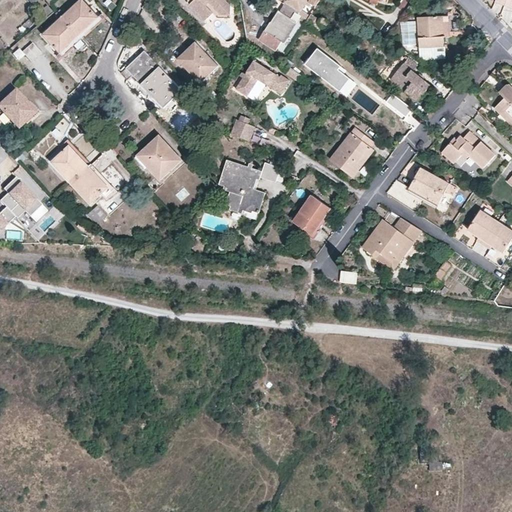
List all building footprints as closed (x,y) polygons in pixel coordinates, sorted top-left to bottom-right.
[(99,17),(82,0),(80,0),(63,16),(79,35),(99,17)] [(189,0),(189,3),(207,22),(215,14),(219,10),(223,15),(233,15),(232,6),(226,0),(189,0)] [(310,15),(302,10),(308,2),(316,6),(319,0),(279,0),(307,19),(310,15)] [(270,23),(273,25),(268,33),(265,31),(264,30),(258,40),(275,51),(281,42),(283,43),(300,17),(283,5),(280,11),(279,10),(270,23)] [(223,15),(219,10),(215,14),(220,19),(233,18),(233,15),(223,15)] [(307,19),(304,24),(317,34),(321,28),(323,27),(325,27),(326,25),(327,24),(327,21),(325,19),(322,18),(321,19),(319,20),(311,14),(310,15),(307,19)] [(63,16),(44,34),(61,52),(79,35),(63,16)] [(441,16),(417,17),(419,48),(444,46),(444,36),(442,36),(441,16)] [(444,36),(450,36),(449,16),(441,16),(442,36),(444,36)] [(273,25),(270,23),(265,31),(268,33),(273,25)] [(190,52),(180,62),(200,83),(218,66),(216,64),(195,42),(187,49),(190,52)] [(30,60),(32,61),(40,52),(32,43),(22,52),(30,60)] [(445,58),(444,46),(419,48),(420,60),(445,58)] [(190,52),(187,49),(177,59),(180,62),(190,52)] [(341,64),(317,49),(307,63),(340,90),(350,78),(338,69),(341,64)] [(142,84),(164,108),(182,90),(144,51),(121,74),(127,80),(133,74),(142,84)] [(219,54),(215,58),(221,65),(225,61),(219,54)] [(408,58),(390,80),(418,102),(430,85),(413,71),(417,65),(408,58)] [(279,77),(256,64),(240,91),(248,96),(258,80),(282,94),(290,81),(281,75),(279,77)] [(505,97),(500,103),(511,114),(511,84),(509,84),(501,92),(505,97)] [(15,90),(0,105),(0,108),(19,128),(31,116),(27,112),(31,108),(15,90)] [(511,114),(500,103),(495,107),(511,124),(511,114)] [(36,112),(31,108),(27,112),(31,116),(36,112)] [(251,120),(239,116),(232,133),(251,141),(256,128),(249,125),(251,120)] [(366,159),(363,156),(370,146),(373,142),(356,128),(331,159),(353,176),(366,159)] [(462,154),(467,158),(470,155),(484,168),(496,154),(470,130),(464,137),(462,136),(458,140),(454,145),(451,142),(443,152),(454,162),(462,154)] [(72,141),(88,156),(96,148),(81,133),(72,141)] [(137,156),(142,160),(163,140),(159,136),(137,156)] [(458,140),(455,136),(450,141),(451,142),(454,145),(458,140)] [(181,160),(163,140),(142,160),(159,178),(161,179),(181,160)] [(71,183),(88,167),(69,146),(52,162),(71,183)] [(363,156),(366,159),(374,149),(370,146),(363,156)] [(252,189),(246,186),(249,177),(256,179),(259,180),(260,177),(262,171),(252,168),(253,164),(249,163),(248,167),(227,160),(219,184),(224,186),(231,188),(230,192),(226,204),(230,206),(239,208),(240,204),(260,210),(265,193),(253,189),(252,189)] [(275,182),(280,167),(265,162),(262,171),(260,177),(275,182)] [(88,167),(71,183),(90,204),(108,187),(88,167)] [(454,194),(458,187),(422,167),(410,187),(439,203),(446,190),(454,194)] [(42,205),(16,177),(3,189),(8,193),(0,200),(6,207),(15,217),(17,219),(25,212),(30,217),(42,205)] [(252,189),(253,189),(256,179),(249,177),(246,186),(252,189)] [(391,199),(403,199),(403,182),(391,182),(391,199)] [(99,204),(110,214),(123,199),(112,189),(99,204)] [(304,229),(312,235),(331,208),(312,195),(293,222),(304,229)] [(241,213),(242,210),(251,213),(252,211),(259,213),(260,210),(240,204),(239,208),(230,206),(229,209),(241,213)] [(97,226),(107,216),(97,205),(87,215),(97,226)] [(0,212),(0,229),(2,230),(15,217),(6,207),(0,212)] [(482,211),(470,229),(480,237),(478,240),(484,243),(499,221),(482,211)] [(423,230),(401,217),(395,225),(384,218),(363,247),(376,257),(380,251),(393,261),(395,258),(400,261),(405,254),(400,251),(408,241),(412,244),(423,230)] [(511,237),(511,229),(499,221),(484,243),(491,247),(493,244),(503,251),(511,237)] [(412,244),(408,241),(400,251),(405,254),(412,244)] [(395,258),(393,261),(380,251),(376,257),(393,269),(400,261),(395,258)] [(452,265),(446,261),(439,271),(445,276),(452,265)] [(511,265),(507,262),(502,268),(511,274),(511,265)] [(359,271),(343,270),(341,281),(358,283),(359,271)] [(442,279),(445,276),(439,271),(436,275),(442,279)]
